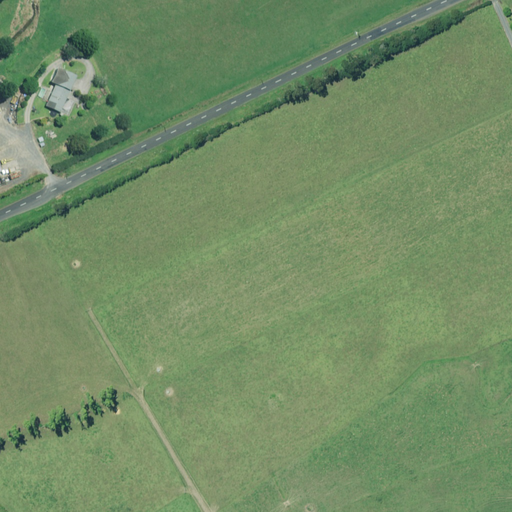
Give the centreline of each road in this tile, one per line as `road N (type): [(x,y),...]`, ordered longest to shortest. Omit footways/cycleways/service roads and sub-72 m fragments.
road 1 (unclassified): [(451,0),(0,216)]
road 2 (unclassified): [(207,511),(136,393)]
